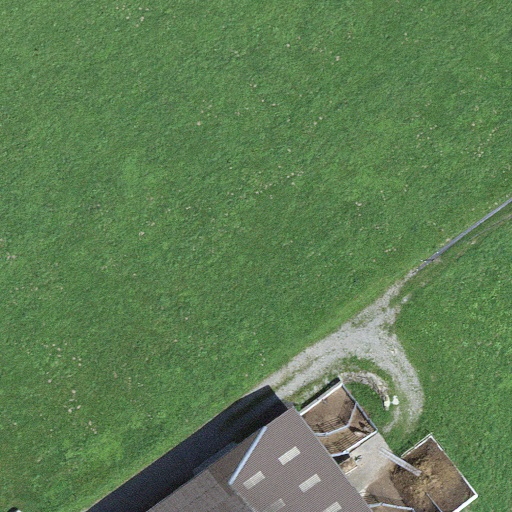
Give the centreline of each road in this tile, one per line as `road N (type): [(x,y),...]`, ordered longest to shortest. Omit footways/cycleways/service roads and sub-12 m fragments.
road 1 (track): [(101,511),(327,356),(365,349),(388,362),(407,391),(398,434)]
road 2 (track): [(365,349),(419,276),(511,209)]
